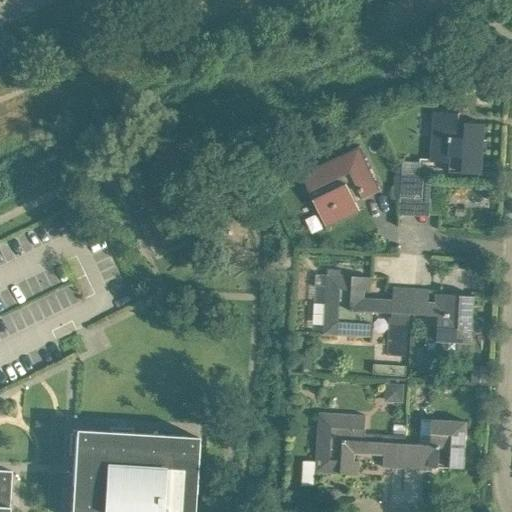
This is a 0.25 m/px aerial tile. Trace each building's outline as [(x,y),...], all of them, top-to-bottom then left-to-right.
[(435,111),(431,162),(450,163),(449,172),(482,174),(485,124),(459,122),(460,113),(435,111)] [(355,199),(362,196),(363,199),(380,191),(359,148),(302,175),(327,226),(360,211),(355,199)] [(421,162),(403,161),(402,175),(401,196),(400,196),(400,216),(412,216),(412,198),(424,199),(425,176),(420,176),(421,162)] [(160,231),(169,227),(162,214),(150,220),(154,229),(158,227),(160,231)] [(385,313),(385,312),(386,303),(360,301),(361,290),(371,291),(371,277),(328,274),(324,334),(371,337),(373,312),(385,313)] [(73,285),(43,296),(48,312),(78,300),(73,285)] [(389,317),(387,355),(407,357),(410,314),(414,315),(415,289),(394,288),(393,308),(393,313),(392,317),(389,317)] [(415,289),(414,315),(439,316),(438,334),(427,333),(426,351),(444,352),(444,350),(470,351),(470,343),(472,343),(475,296),(440,294),(440,306),(428,306),(429,290),(415,289)] [(472,366),(472,382),(489,383),(489,366),(472,366)] [(387,382),(385,401),(402,403),(404,384),(387,382)] [(487,398),(487,387),(477,386),(476,394),(481,398),(487,398)] [(377,451),(378,441),(365,440),(367,416),(320,413),(316,472),(359,475),(360,461),(351,461),(352,449),(377,451)] [(467,422),(447,420),(433,419),(431,445),(406,443),(404,468),(426,469),(426,466),(464,469),(467,422)] [(385,441),(383,467),(404,468),(406,443),(407,425),(394,424),(393,442),(385,441)] [(0,511),(193,511),(198,436),(133,433),(134,428),(110,427),(110,431),(75,429),(75,433),(70,433),(69,455),(74,455),(70,511),(9,511),(12,471),(0,470),(0,511)]
